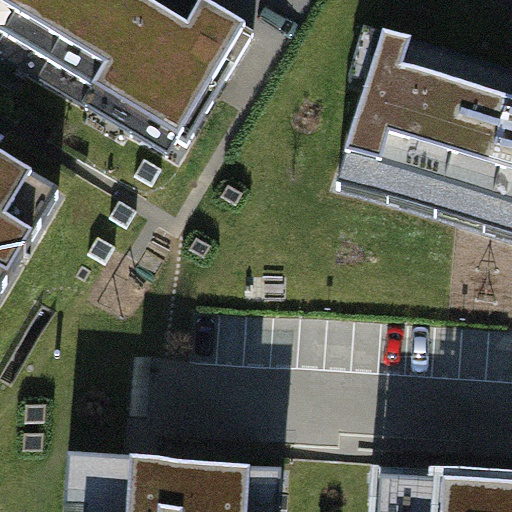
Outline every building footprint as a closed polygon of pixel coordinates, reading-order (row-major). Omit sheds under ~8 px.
[(197,0),(0,0),(0,53),(178,156),(251,31),(198,1),(197,0)] [(511,78),(362,32),(343,91),(369,99),(340,194),(511,247),(511,78)] [(0,308),(68,189),(0,151),(0,308)] [(287,511),(290,470),(63,456),(59,511),(287,511)] [(511,511),(511,485),(375,475),(372,511),(511,511)]
